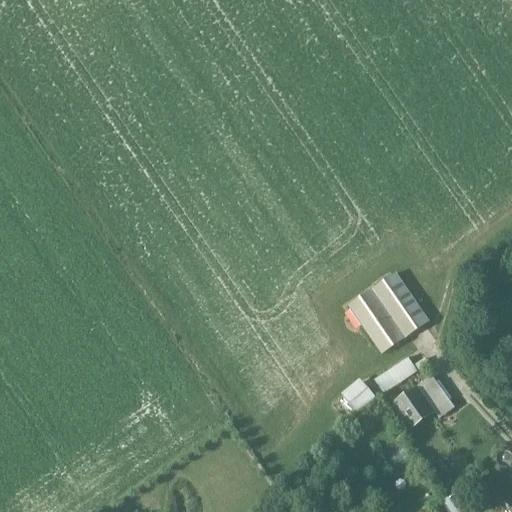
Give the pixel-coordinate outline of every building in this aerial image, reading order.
[(429,323),(396,274),(395,273),(346,306),(380,357),(429,323)] [(382,395),(416,373),(407,359),(372,381),(382,395)] [(339,396),(340,397),(329,407),(345,426),(358,418),(356,415),(374,401),(358,381),(339,396)] [(452,411),(434,386),(420,395),(432,413),(438,421),(452,411)] [(412,430),(433,416),(413,388),(393,402),(412,430)] [(454,511),(471,511),(460,493),(447,500),(454,511)]
